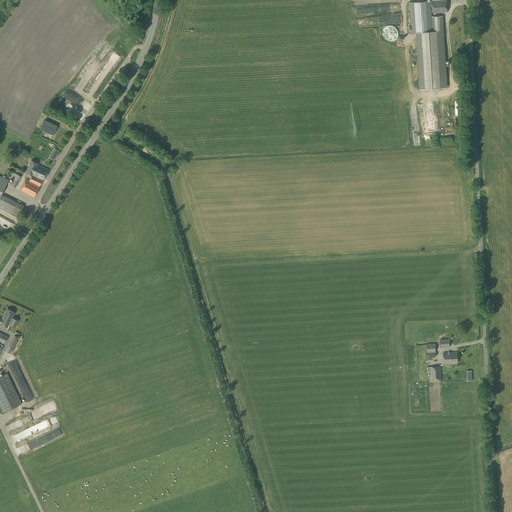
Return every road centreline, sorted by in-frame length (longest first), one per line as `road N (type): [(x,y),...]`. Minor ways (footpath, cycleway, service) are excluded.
road 1 (unclassified): [(499,511),(476,0)]
road 2 (tertiary): [(0,281),(136,73),(160,0)]
